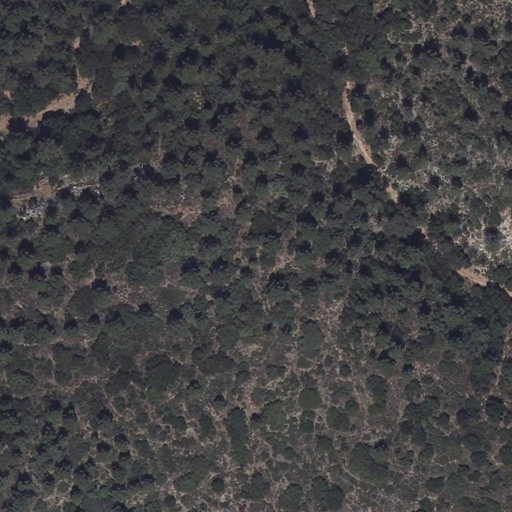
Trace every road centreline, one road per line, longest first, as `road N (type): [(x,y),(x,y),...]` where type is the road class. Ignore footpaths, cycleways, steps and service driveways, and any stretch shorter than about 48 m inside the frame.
road 1 (track): [(317,0),(336,40),(354,137),(434,248),(511,292)]
road 2 (track): [(0,88),(41,83),(115,0)]
